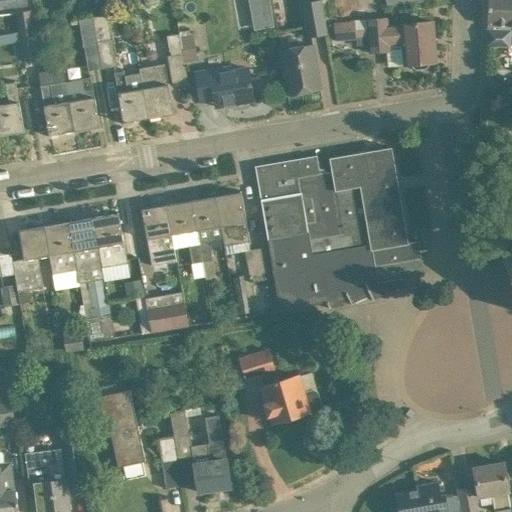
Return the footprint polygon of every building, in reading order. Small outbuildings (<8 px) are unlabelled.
[(312,37),(325,35),(328,34),(321,0),(318,0),(301,3),(307,38),(312,37)] [(511,0),(488,0),(487,25),(491,25),(491,29),(488,29),(487,45),(511,46),(511,27),(511,0)] [(271,7),(252,11),(256,28),(274,25),(271,7)] [(357,19),(367,19),(366,9),(356,10),(357,19)] [(35,35),(33,25),(31,11),(17,13),(24,58),(38,56),(35,35)] [(106,15),(93,17),(97,41),(110,38),(106,15)] [(89,71),(102,69),(97,41),(93,17),(79,20),(89,71)] [(386,17),(367,19),(369,38),(370,52),(390,50),(389,45),(402,44),(404,64),(437,62),(433,21),(399,24),(399,26),(387,26),(386,17)] [(335,37),(368,35),(367,19),(357,19),(351,20),(351,21),(334,23),(335,37)] [(185,62),(181,37),(180,38),(180,33),(168,35),(171,56),(168,56),(172,83),(188,80),(185,62)] [(181,37),(185,62),(198,60),(194,35),(181,37)] [(111,39),(110,38),(97,41),(102,69),(117,66),(112,39),(111,39)] [(282,50),(289,93),(321,88),(313,45),(282,50)] [(139,69),(140,73),(148,118),(174,113),(165,63),(163,64),(163,65),(139,69)] [(230,66),(195,72),(197,81),(200,101),(215,98),(215,102),(224,101),(225,105),(254,100),(248,67),(231,70),(230,66)] [(125,71),(115,73),(123,122),(148,118),(140,73),(125,75),(125,71)] [(91,77),(66,81),(74,130),(100,126),(91,77)] [(0,104),(0,135),(25,131),(16,81),(14,81),(14,82),(6,84),(9,103),(0,104)] [(74,130),(66,81),(41,85),(49,135),(74,130)] [(397,179),(392,147),(330,157),(333,176),(321,178),(317,155),(255,166),(280,310),(327,302),(330,308),(331,307),(330,306),(348,298),(352,304),(352,302),(370,294),(373,300),(374,299),(400,286),(402,279),(425,275),(420,251),(427,249),(427,248),(420,249),(419,240),(408,242),(397,179)] [(215,196),(223,239),(224,246),(250,241),(241,191),(215,196)] [(202,262),(204,276),(205,279),(215,277),(209,241),(223,239),(215,196),(191,200),(202,262)] [(189,246),(192,264),(202,262),(191,200),(167,204),(175,248),(189,246)] [(142,209),(147,238),(148,238),(152,265),(177,261),(175,248),(167,204),(142,209)] [(119,213),(93,217),(102,267),(118,264),(127,263),(119,213)] [(80,286),(90,341),(127,335),(126,326),(120,322),(111,324),(110,315),(101,316),(100,310),(91,312),(86,282),(88,282),(89,287),(102,284),(101,279),(104,279),(102,267),(93,217),(69,221),(80,286)] [(69,221),(44,226),(49,255),(50,255),(56,290),(80,286),(69,221)] [(44,226),(19,230),(24,259),(12,261),(20,303),(31,301),(29,289),(43,286),(38,257),(49,255),(44,226)] [(511,240),(511,242),(511,243),(511,249),(502,253),(511,280),(511,240)] [(265,270),(261,248),(250,250),(245,251),(250,278),(261,276),(265,270)] [(233,277),(239,314),(249,312),(243,276),(233,277)] [(128,299),(145,296),(142,279),(125,282),(128,299)] [(9,316),(18,314),(17,304),(19,304),(15,284),(1,287),(5,307),(8,306),(9,316)] [(186,313),(184,300),(182,291),(157,296),(147,298),(146,298),(149,319),(152,332),(188,326),(186,313)] [(152,332),(149,319),(146,298),(146,297),(137,298),(135,299),(141,334),(152,332)] [(66,351),(84,349),(81,331),(63,334),(66,351)] [(240,353),(245,377),(276,371),(272,347),(240,353)] [(298,375),(279,381),(263,385),(268,405),(267,406),(269,414),(271,413),(273,422),(319,408),(321,405),(317,392),(313,389),(303,393),(298,375)] [(102,433),(111,431),(118,466),(146,460),(131,390),(117,393),(116,384),(99,387),(100,396),(95,397),(102,433)] [(0,426),(4,426),(15,425),(14,422),(12,406),(11,398),(0,399),(0,426)] [(194,459),(194,462),(197,483),(198,491),(231,486),(226,457),(225,457),(222,441),(207,444),(192,446),(190,434),(188,434),(184,410),(171,413),(174,436),(178,462),(194,459)] [(61,428),(69,480),(86,478),(78,426),(61,428)] [(178,462),(174,436),(158,439),(162,464),(178,462)] [(37,497),(31,498),(33,511),(57,511),(69,510),(65,478),(64,478),(62,463),(60,451),(28,455),(31,483),(35,483),(37,497)] [(474,467),(477,485),(479,498),(492,496),(493,500),(495,511),(510,508),(507,493),(509,493),(504,462),(474,467)] [(7,478),(4,463),(0,463),(0,511),(19,511),(16,490),(15,490),(14,477),(7,478)] [(447,511),(445,494),(440,495),(438,482),(417,485),(418,490),(396,494),(398,507),(393,508),(392,511),(447,511)] [(457,488),(460,511),(478,511),(474,485),(457,488)]
